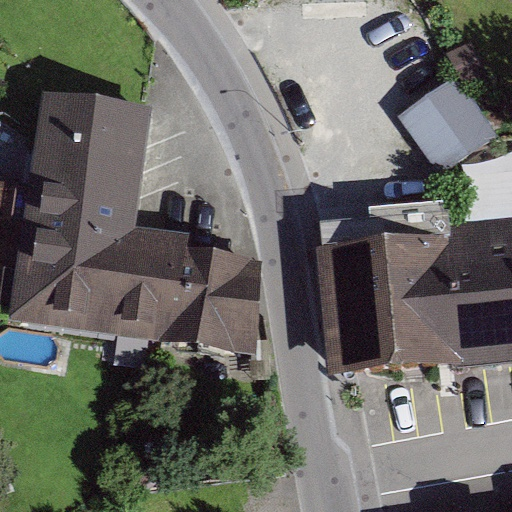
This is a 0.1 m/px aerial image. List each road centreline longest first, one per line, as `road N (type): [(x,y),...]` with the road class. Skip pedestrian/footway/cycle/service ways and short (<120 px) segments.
road 1 (tertiary): [(330,483),(263,170),(236,101),(163,0)]
road 2 (residential): [(511,445),(330,483)]
